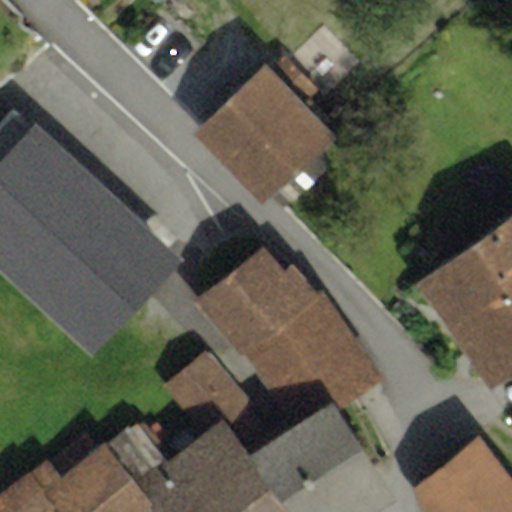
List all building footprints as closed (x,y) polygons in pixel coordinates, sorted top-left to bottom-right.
[(294,58),(219,118),(280,193),(355,132),(294,58)] [(37,100),(0,137),(0,251),(102,350),(196,254),(37,100)] [(511,219),(423,275),(494,389),(511,377),(511,219)] [(288,236),(220,294),(297,384),(365,326),(288,236)] [(209,359),(155,404),(188,443),(242,398),(209,359)] [(333,404),(270,444),(314,511),(315,511),(377,472),(333,404)] [(311,511),(242,418),(160,478),(185,511),(311,511)] [(123,432),(15,497),(23,511),(156,511),(167,505),(123,432)] [(511,511),(511,440),(441,495),(454,511),(511,511)]
